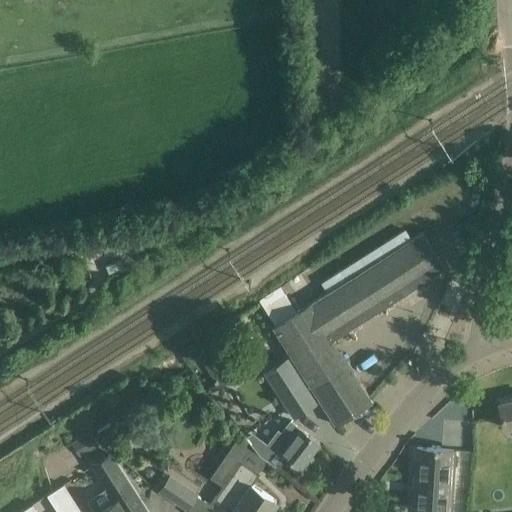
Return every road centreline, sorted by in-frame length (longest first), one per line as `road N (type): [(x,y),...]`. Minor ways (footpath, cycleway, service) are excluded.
road 1 (tertiary): [(331,511),(371,450),(476,352)]
road 2 (unclassified): [(476,352),(478,304),(511,174)]
